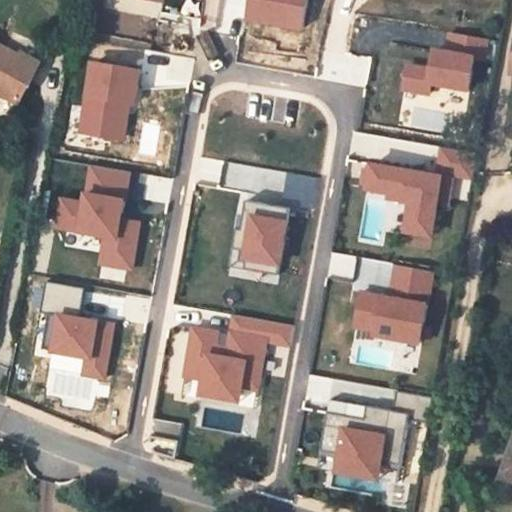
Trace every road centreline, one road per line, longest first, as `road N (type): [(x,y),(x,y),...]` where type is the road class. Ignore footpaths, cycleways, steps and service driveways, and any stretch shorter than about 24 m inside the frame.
road 1 (residential): [(126,475),(206,75),(345,100),(276,511)]
road 2 (residential): [(126,475),(60,455),(0,424)]
road 3 (residential): [(249,511),(126,475)]
